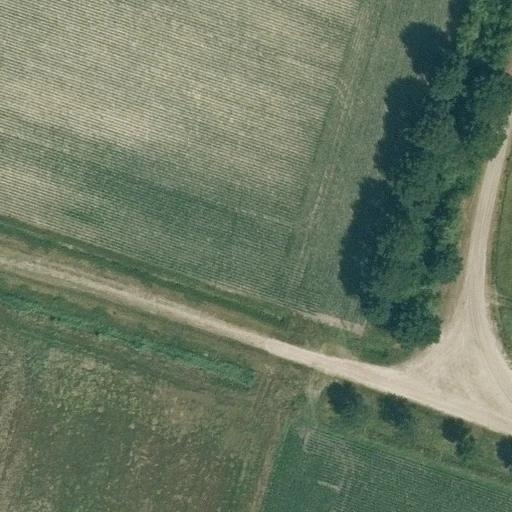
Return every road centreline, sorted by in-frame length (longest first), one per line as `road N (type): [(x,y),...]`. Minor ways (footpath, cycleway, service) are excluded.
road 1 (track): [(511,428),(0,259)]
road 2 (track): [(511,102),(417,397)]
